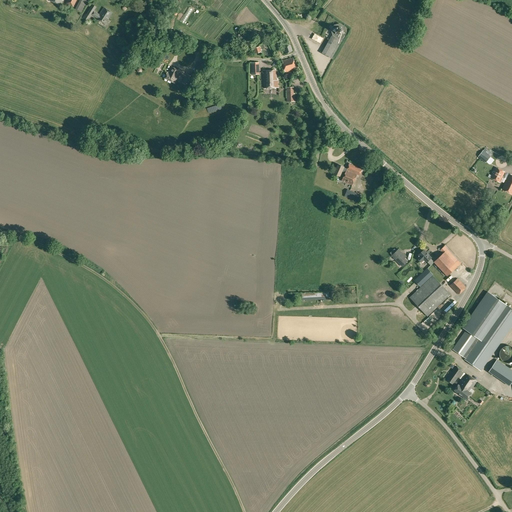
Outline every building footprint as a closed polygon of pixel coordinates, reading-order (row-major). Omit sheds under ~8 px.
[(79,0),(75,9),(81,12),(87,0),(79,0)] [(92,15),(105,24),(107,22),(112,13),(104,8),(99,14),(94,11),(96,7),(92,4),(84,18),(88,21),(92,15)] [(322,53),(331,58),(346,33),(344,32),(345,32),(346,31),(345,27),(345,26),(340,23),(334,25),(331,30),(332,35),(322,53)] [(245,44),(251,47),(255,41),(240,32),(237,37),(246,42),(245,44)] [(271,45),(274,52),(282,49),(279,41),(271,45)] [(283,47),(285,54),(293,51),(290,45),(283,47)] [(282,61),(285,72),(299,69),(297,64),(295,65),(293,58),(282,61)] [(195,71),(202,75),(207,65),(200,62),(195,71)] [(250,62),(251,75),(259,74),(259,62),(250,62)] [(181,83),(189,86),(194,77),(185,73),(181,71),(171,67),(168,72),(166,74),(164,78),(172,82),(175,83),(179,75),(184,77),(181,83)] [(263,70),(264,88),(278,88),(278,80),(276,80),(275,70),(263,70)] [(486,163),(492,154),(485,148),(478,157),(486,163)] [(341,181),(352,185),(357,175),(359,175),(362,169),(349,164),(347,169),(343,168),(344,167),(338,164),(334,173),(339,176),(341,173),(344,175),(341,181)] [(505,172),(496,167),(490,178),(499,182),(505,172)] [(511,175),(509,174),(502,189),(511,194),(511,175)] [(462,262),(445,245),(441,249),(440,250),(443,253),(434,261),(447,275),(462,262)] [(398,249),(396,251),(394,249),(390,253),(396,259),(396,260),(402,266),(407,261),(404,258),(406,256),(403,254),(398,249)] [(419,256),(417,258),(422,263),(424,261),(426,263),(427,262),(430,265),(434,262),(431,258),(424,250),(418,255),(419,256)] [(414,281),(419,286),(431,274),(432,275),(433,275),(427,268),(417,278),(414,281)] [(418,289),(410,297),(427,316),(445,299),(450,294),(437,280),(433,276),(420,287),(418,289)] [(450,285),(458,294),(465,287),(457,278),(450,285)] [(469,352),(464,359),(481,371),(511,325),(511,308),(488,292),(462,327),(466,330),(452,349),(464,357),(468,351),(469,352)] [(499,355),(499,356),(500,357),(500,358),(501,359),(501,360),(502,360),(502,361),(503,361),(504,362),(505,362),(506,363),(507,363),(508,363),(509,363),(510,362),(511,362),(511,361),(511,346),(510,346),(509,346),(508,346),(507,346),(506,346),(505,346),(504,346),(504,347),(503,347),(502,348),(501,349),(500,350),(500,351),(500,352),(499,352),(499,353),(499,354),(499,355)] [(488,371),(509,386),(511,381),(511,370),(497,359),(488,371)] [(471,389),(477,382),(456,366),(446,380),(456,387),(454,390),(467,399),(471,393),(472,393),(474,391),(471,389)] [(431,401),(433,402),(438,397),(433,392),(427,399),(430,402),(431,401)]
